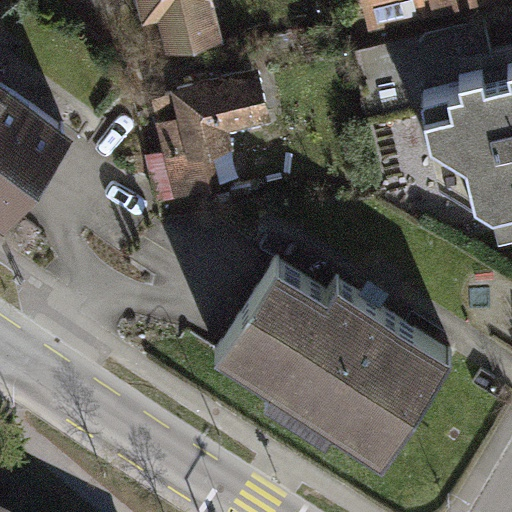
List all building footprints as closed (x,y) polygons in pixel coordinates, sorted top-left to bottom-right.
[(219,0),(142,0),(146,14),(160,11),(168,44),(227,29),(219,0)] [(511,67),(423,88),(444,174),(494,198),(502,229),(511,226),(511,67)] [(70,118),(0,69),(0,211),(2,213),(70,118)] [(277,70),(177,82),(190,191),(291,178),(277,70)] [(446,361),(281,257),(220,354),(386,457),(446,361)]
